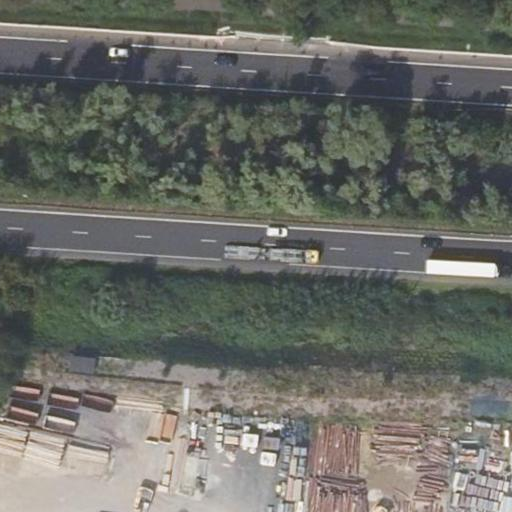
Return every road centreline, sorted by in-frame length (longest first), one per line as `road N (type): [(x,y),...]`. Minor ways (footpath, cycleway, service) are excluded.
road 1 (trunk): [(511,88),(0,56)]
road 2 (trunk): [(0,229),(511,259)]
